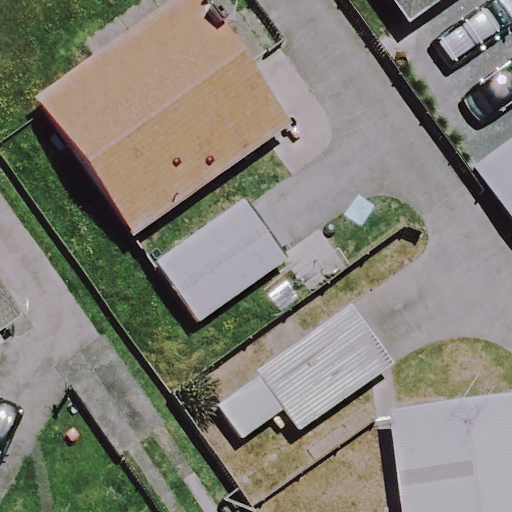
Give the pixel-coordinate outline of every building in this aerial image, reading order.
[(381,0),(400,26),(438,0),(381,0)] [(275,139),(181,3),(32,106),(125,242),(275,139)] [(511,143),(469,174),(511,235),(511,143)] [(280,268),(239,206),(148,267),(190,329),(280,268)] [(0,335),(15,324),(0,302),(0,335)] [(386,374),(341,310),(206,406),(235,448),(278,419),(293,440),(386,374)] [(511,511),(511,406),(378,425),(390,511),(511,511)]
